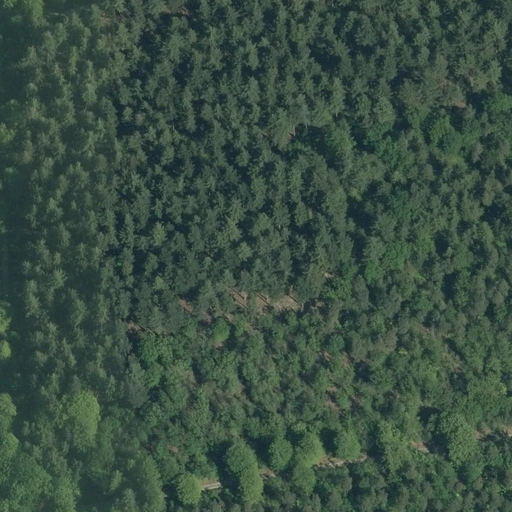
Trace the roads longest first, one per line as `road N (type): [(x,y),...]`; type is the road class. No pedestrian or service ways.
road 1 (track): [(60,511),(511,437)]
road 2 (track): [(0,502),(11,492),(0,185)]
